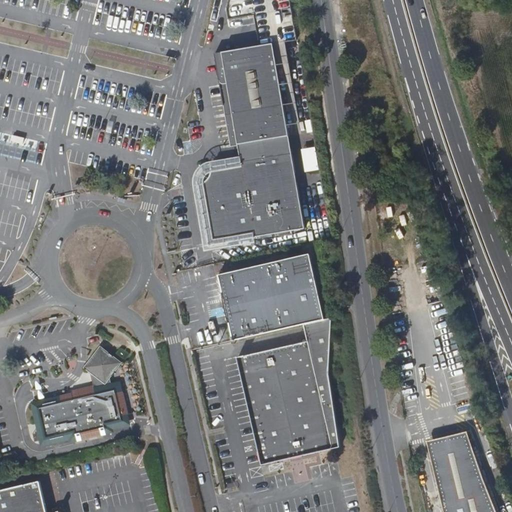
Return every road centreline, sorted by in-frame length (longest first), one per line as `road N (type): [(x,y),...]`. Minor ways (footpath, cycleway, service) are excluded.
road 1 (tertiary): [(321,0),(398,511)]
road 2 (trunk): [(511,287),(414,0)]
road 3 (unclassified): [(211,511),(164,301),(144,266)]
road 4 (unclassified): [(138,237),(200,0)]
road 5 (trunk): [(445,173),(511,408)]
road 6 (unclassified): [(112,308),(145,335),(187,511)]
road 7 (trunk): [(445,173),(511,344)]
road 8 (trunk): [(393,0),(445,173)]
road 9 (unclassified): [(138,237),(113,216),(74,217),(60,226),(45,263)]
